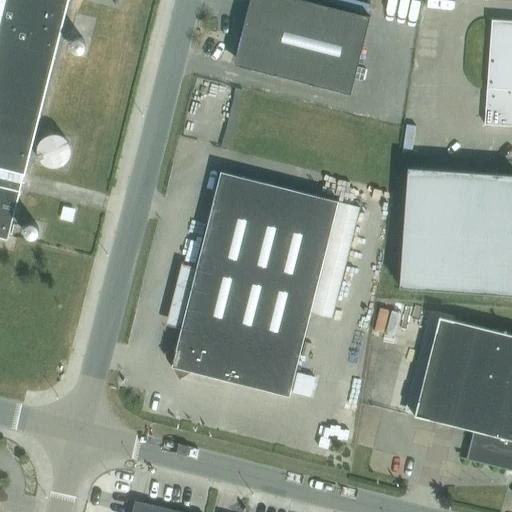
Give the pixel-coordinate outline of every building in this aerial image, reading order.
[(0,0),(0,237),(8,240),(67,0),(0,0)] [(351,94),(370,16),(305,0),(249,0),(234,65),(351,94)] [(484,124),(511,125),(511,20),(492,19),(484,124)] [(66,163),(71,150),(66,138),(53,132),(41,138),(35,150),(41,163),(53,168),(66,163)] [(511,174),(408,167),(399,287),(511,294),(511,174)] [(332,318),(360,207),(338,201),(221,171),(176,346),(164,353),(179,378),(191,371),(289,396),(310,312),(332,318)] [(511,334),(439,316),(414,415),(473,430),(466,458),(460,456),(460,458),(511,470),(511,334)] [(310,437),(309,450),(330,452),(331,444),(326,444),(326,438),(310,437)] [(139,511),(138,511),(180,511),(142,502),(139,511)]
